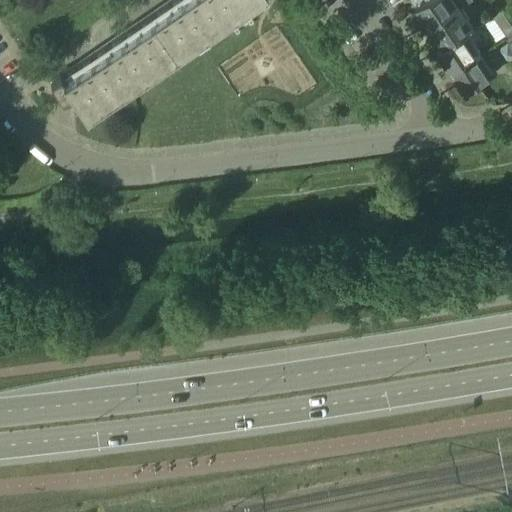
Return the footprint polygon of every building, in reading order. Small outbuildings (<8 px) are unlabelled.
[(173,0),(68,73),(65,69),(50,80),(62,98),(64,97),(66,99),(73,100),(76,98),(86,111),(246,0),(173,0)] [(426,0),(417,6),(431,27),(461,7),(470,0),(426,0)] [(474,26),(461,7),(431,27),(444,46),(467,31),(474,26)] [(493,14),(506,34),(511,29),(511,24),(501,8),(493,14)] [(481,51),(467,31),(444,46),(438,51),(452,71),(481,51)] [(495,72),(481,51),(452,71),(466,92),(495,72)]
